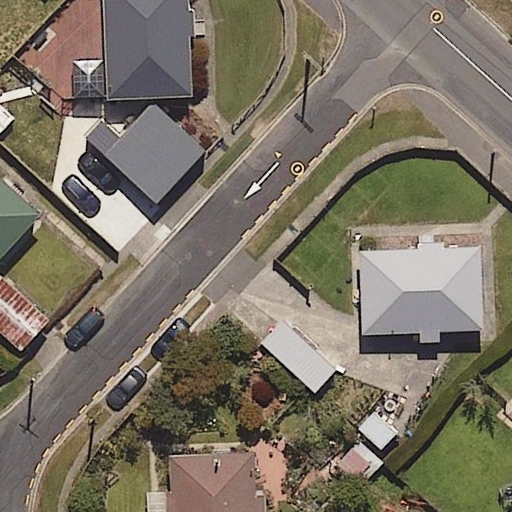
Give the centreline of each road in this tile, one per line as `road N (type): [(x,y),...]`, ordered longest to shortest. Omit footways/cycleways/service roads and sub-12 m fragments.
road 1 (residential): [(412,14),(0,455)]
road 2 (residential): [(511,104),(412,14)]
